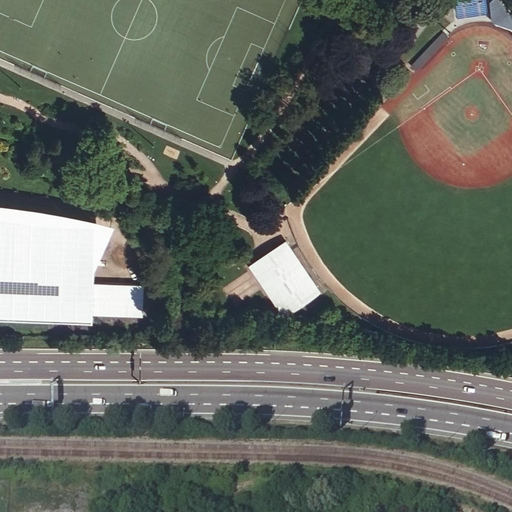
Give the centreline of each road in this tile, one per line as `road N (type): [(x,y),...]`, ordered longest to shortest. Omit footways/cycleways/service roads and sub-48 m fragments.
road 1 (trunk): [(0,394),(315,397),(511,424)]
road 2 (trunk): [(511,399),(318,373),(0,369)]
